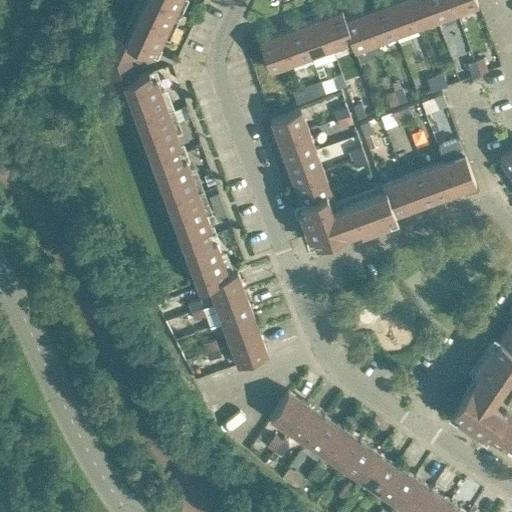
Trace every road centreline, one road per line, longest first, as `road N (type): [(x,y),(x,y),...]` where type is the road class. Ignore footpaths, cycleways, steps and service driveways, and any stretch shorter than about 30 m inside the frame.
road 1 (residential): [(296,277),(226,87),(226,64),(253,0)]
road 2 (secondary): [(128,511),(0,287)]
road 3 (residential): [(511,232),(494,214),(466,209),(296,277)]
road 4 (residential): [(409,418),(337,368),(296,277)]
road 5 (residential): [(409,418),(511,276)]
road 6 (unknown): [(320,339),(267,372),(223,419)]
road 7 (residential): [(511,485),(409,418)]
